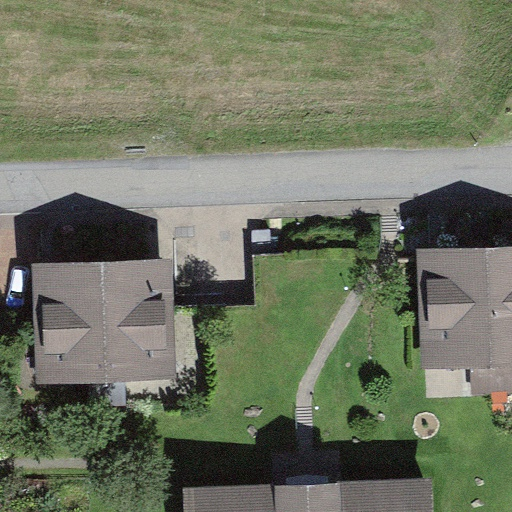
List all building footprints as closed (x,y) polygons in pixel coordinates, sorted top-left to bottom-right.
[(511,238),(487,239),(492,386),(508,385),(506,352),(511,351),(511,238)] [(492,386),(487,239),(425,242),(430,354),(475,352),(476,386),(492,386)] [(161,254),(102,256),(106,362),(165,360),(161,254)] [(102,256),(43,258),(47,364),(106,362),(102,256)] [(195,485),(196,511),(420,511),(419,478),(195,485)]
